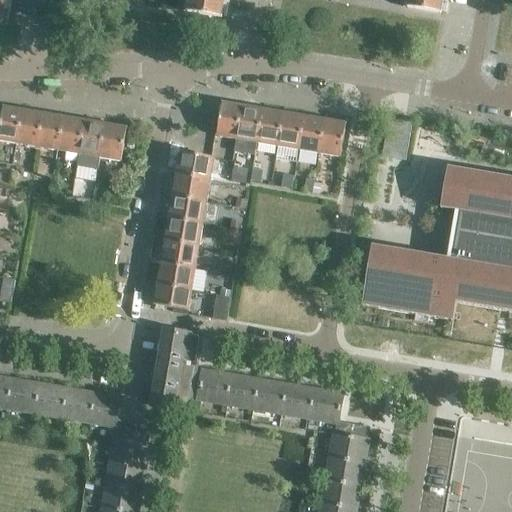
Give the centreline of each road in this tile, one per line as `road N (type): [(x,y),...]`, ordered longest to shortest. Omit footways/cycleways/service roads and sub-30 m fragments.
road 1 (residential): [(16,340),(133,364),(128,316),(176,71)]
road 2 (residential): [(325,357),(372,79)]
road 3 (residential): [(176,71),(38,74)]
road 4 (residential): [(404,511),(426,378)]
